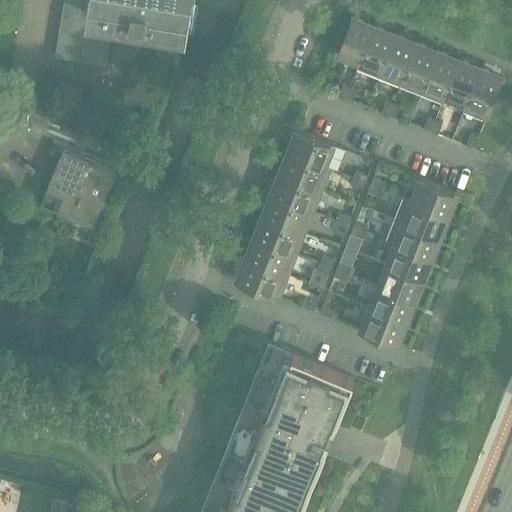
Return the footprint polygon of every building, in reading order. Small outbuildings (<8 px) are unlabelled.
[(90,0),(65,0),(64,8),(88,12),(90,0)] [(90,0),(88,12),(113,16),(189,28),(192,6),(193,0),(90,0)] [(88,12),(64,8),(62,20),(86,24),(88,12)] [(86,24),(111,28),(113,16),(88,12),(86,24)] [(347,31),(338,27),(330,48),(360,60),(357,67),(358,67),(375,25),(353,16),(347,31)] [(60,32),(84,36),(86,24),(62,20),(60,32)] [(109,40),(111,28),(86,24),(84,36),(109,40)] [(379,76),(396,33),(375,25),(358,67),(379,76)] [(84,36),(60,32),(58,44),(82,48),(84,36)] [(417,42),(396,33),(379,76),(400,84),(417,42)] [(107,52),(109,40),(84,36),(82,48),(107,52)] [(438,50),(417,42),(400,84),(421,93),(438,50)] [(80,61),(82,48),(58,44),(56,57),(80,61)] [(82,48),(80,61),(105,65),(107,52),(82,48)] [(460,59),(438,50),(421,93),(443,101),(460,59)] [(481,67),(460,59),(443,101),(446,94),(466,102),(463,109),(464,110),(481,67)] [(503,76),(481,67),(464,110),(486,118),(503,76)] [(339,94),(346,97),(351,85),(344,82),(339,94)] [(351,85),(346,97),(354,100),(358,88),(351,85)] [(388,114),(393,102),(386,99),(381,111),(388,114)] [(388,114),(396,117),(401,105),(393,102),(388,114)] [(431,131),(436,119),(428,116),(424,128),(431,131)] [(431,131),(438,134),(443,122),(436,119),(431,131)] [(297,130),(289,152),(331,168),(324,165),(332,143),(301,131),(297,130)] [(471,133),(467,145),(474,148),(479,136),(471,133)] [(64,147),(42,203),(93,224),(116,168),(64,147)] [(289,152),(280,173),(323,190),(331,168),(289,152)] [(368,175),(368,174),(356,170),(353,177),(365,182),(368,175)] [(280,173),(272,194),(314,211),(323,190),(280,173)] [(365,182),(353,177),(350,185),(362,189),(365,182)] [(386,181),(374,177),(371,184),(383,189),(386,181)] [(456,193),(421,179),(413,200),(405,197),(405,198),(447,215),(456,193)] [(383,189),(371,184),(368,191),(380,196),(383,189)] [(272,194),(263,215),(306,232),(314,211),(272,194)] [(439,236),(447,215),(405,198),(397,219),(439,236)] [(351,217),(339,212),(337,219),(349,224),(351,217)] [(263,215),(255,236),(297,253),(306,232),(263,215)] [(349,224),(337,219),(334,227),(346,231),(349,224)] [(369,224),(357,219),(354,226),(366,231),(369,224)] [(388,240),(431,257),(439,236),(397,219),(388,240)] [(366,231),(354,226),(351,234),(363,238),(366,231)] [(255,236),(246,257),(289,274),(297,253),(255,236)] [(422,278),(431,257),(388,240),(388,241),(395,244),(387,264),(422,278)] [(335,259),(334,259),(323,254),(320,262),(332,266),(335,259)] [(246,257),(238,279),(280,296),(289,274),(246,257)] [(352,266),(340,261),(337,269),(349,273),(352,266)] [(332,266),(320,262),(317,269),(329,274),(332,266)] [(379,286),(414,299),(422,278),(387,264),(379,286)] [(349,273),(337,269),(334,276),(346,281),(349,273)] [(370,307),(405,321),(414,299),(379,286),(370,307)] [(317,303),(317,302),(305,298),(302,305),(314,310),(317,303)] [(320,312),(332,317),(335,310),(323,305),(320,312)] [(397,343),(405,321),(370,307),(362,329),(397,343)] [(200,511),(300,511),(354,376),(268,342),(200,511)]
